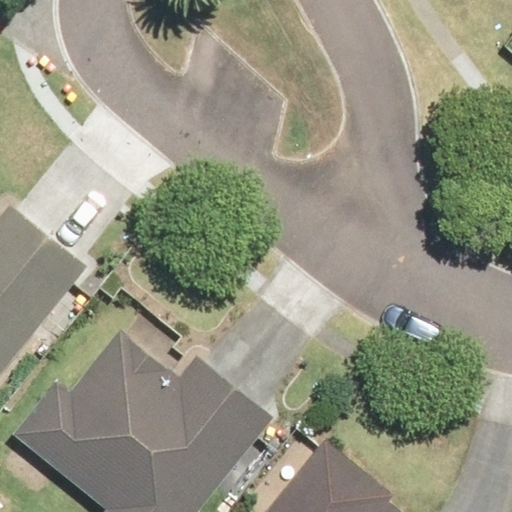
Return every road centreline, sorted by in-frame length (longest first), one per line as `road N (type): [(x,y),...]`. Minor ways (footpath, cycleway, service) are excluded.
road 1 (residential): [(382,263),(291,219),(120,68),(101,37),(97,2)]
road 2 (residential): [(343,0),(402,124),(382,263)]
road 3 (residential): [(511,332),(382,263)]
